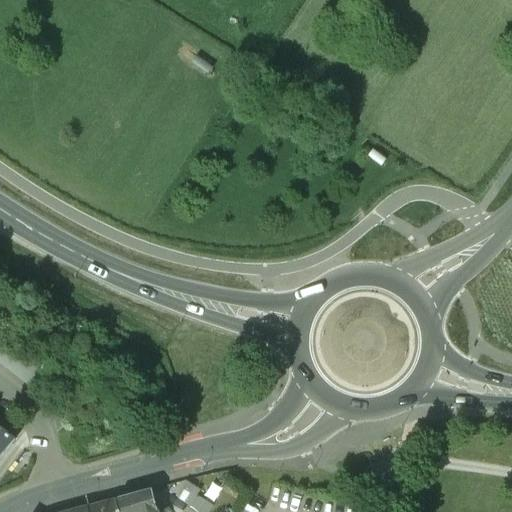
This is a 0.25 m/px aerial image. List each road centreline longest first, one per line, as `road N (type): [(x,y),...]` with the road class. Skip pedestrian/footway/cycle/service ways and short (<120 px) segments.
road 1 (secondary): [(0,209),(161,290),(299,327)]
road 2 (residential): [(58,493),(177,459),(277,442),(324,398)]
road 3 (secondary): [(409,291),(390,279),(344,278),(308,306),(299,327)]
road 4 (residential): [(0,386),(29,408),(52,446),(58,493)]
road 5 (tertiary): [(511,217),(409,291)]
road 6 (secondary): [(324,398),(371,412),(395,406),(429,370)]
